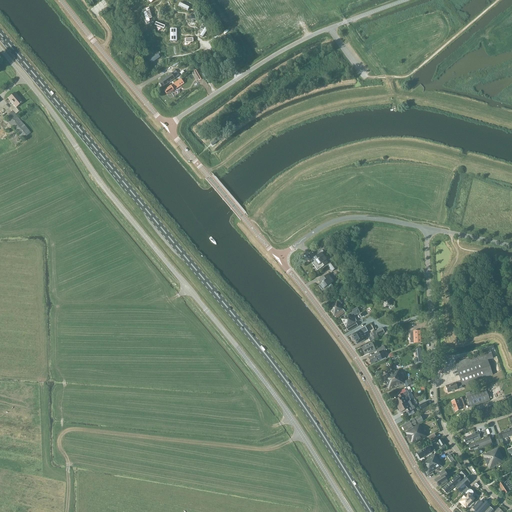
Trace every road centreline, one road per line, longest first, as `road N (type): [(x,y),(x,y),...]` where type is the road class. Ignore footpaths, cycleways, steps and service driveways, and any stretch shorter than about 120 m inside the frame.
road 1 (primary): [(370,511),(279,371),(0,34)]
road 2 (unclassified): [(350,511),(278,401),(0,48)]
road 3 (tertiary): [(447,511),(358,362),(277,259)]
road 4 (residential): [(447,437),(431,386),(426,228)]
road 5 (unclassified): [(166,127),(283,49),(340,23)]
road 6 (unknown): [(437,225),(338,213),(276,244),(249,224)]
road 7 (unknown): [(511,359),(495,334),(451,339),(447,280),(458,254),(449,228),(437,225)]
road 8 (tertiary): [(277,259),(166,127)]
road 9 (tertiary): [(166,127),(59,0)]
road 10 (unknown): [(390,0),(281,45),(247,72)]
road 11 (unclassified): [(277,259),(343,218),(426,228)]
